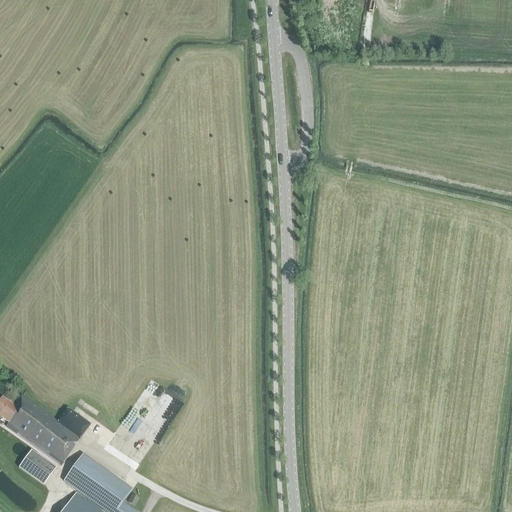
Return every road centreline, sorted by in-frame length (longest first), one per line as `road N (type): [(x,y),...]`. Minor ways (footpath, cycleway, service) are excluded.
road 1 (secondary): [(295,511),(282,167)]
road 2 (unclassified): [(282,167),(306,149),(307,109),(299,56),(273,35)]
road 3 (secondary): [(282,167),(273,35)]
